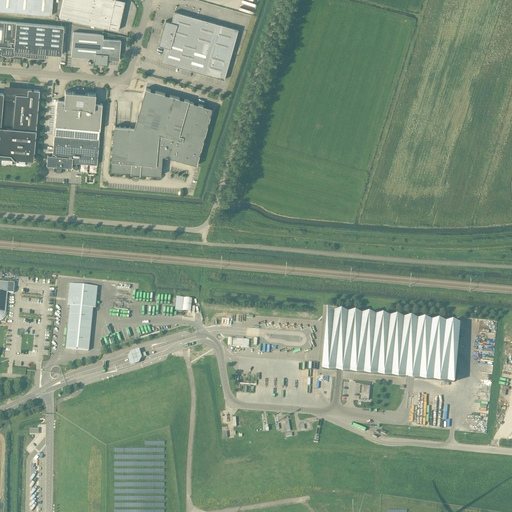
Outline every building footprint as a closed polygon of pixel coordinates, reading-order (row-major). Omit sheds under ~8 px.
[(0,0),(0,10),(16,12),(16,0),(0,0)] [(33,14),(34,0),(16,0),(16,12),(33,14)] [(52,0),(34,0),(33,14),(51,15),(52,0)] [(118,30),(125,1),(122,0),(63,0),(59,17),(118,30)] [(166,20),(162,35),(185,41),(191,43),(198,18),(175,11),(172,22),(166,20)] [(191,43),(197,45),(208,48),(216,23),(198,18),(191,43)] [(1,54),(5,55),(14,56),(14,55),(26,56),(26,57),(38,58),(38,57),(46,58),(46,54),(61,55),(64,26),(0,20),(0,53),(1,54)] [(208,48),(232,54),(239,29),(216,23),(208,48)] [(101,64),(103,39),(103,35),(73,32),(71,56),(95,58),(94,63),(101,64)] [(159,45),(165,46),(161,62),(178,67),(185,41),(162,35),(159,45)] [(121,40),(103,39),(101,64),(107,64),(107,59),(119,60),(121,40)] [(190,70),(197,45),(191,43),(185,41),(178,67),(190,70)] [(202,73),(208,48),(197,45),(190,70),(202,73)] [(232,54),(208,48),(202,73),(225,80),(232,54)] [(135,128),(115,126),(112,161),(111,171),(112,171),(131,173),(161,176),(161,175),(163,155),(197,165),(213,108),(189,101),(190,100),(146,88),(135,128)] [(0,157),(1,157),(0,163),(0,164),(12,165),(12,158),(33,160),(40,90),(28,89),(27,95),(16,94),(15,105),(3,104),(4,93),(0,92),(0,157)] [(96,94),(65,91),(64,100),(57,100),(55,126),(100,130),(102,103),(95,103),(96,94)] [(47,155),(46,165),(57,166),(56,169),(61,170),(62,167),(72,167),(74,169),(75,169),(76,169),(77,168),(77,167),(77,163),(97,164),(98,149),(100,130),(55,126),(53,145),(52,155),(47,155)] [(9,283),(0,282),(0,320),(3,319),(5,316),(6,313),(9,283)] [(96,310),(98,288),(71,285),(69,307),(71,307),(67,349),(89,351),(93,309),(96,310)] [(192,299),(177,299),(177,311),(192,311),(192,299)] [(322,369),(324,369),(455,382),(460,326),(328,313),(322,369)] [(249,340),(232,339),(232,346),(249,347),(249,340)] [(136,356),(133,356),(132,358),(133,360),(135,361),(138,360),(139,358),(140,358),(141,359),(147,357),(146,353),(139,355),(139,356),(137,356),(136,356)] [(362,385),(360,399),(369,400),(370,386),(362,385)]
